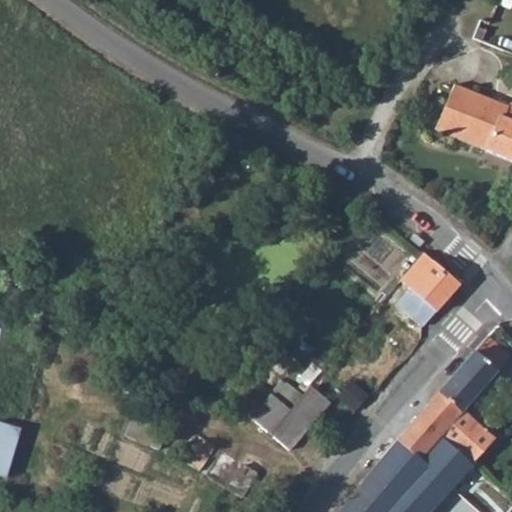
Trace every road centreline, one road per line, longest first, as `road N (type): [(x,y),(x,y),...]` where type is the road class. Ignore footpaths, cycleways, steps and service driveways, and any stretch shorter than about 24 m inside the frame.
road 1 (unclassified): [(53,0),(379,190),(494,290)]
road 2 (unclassified): [(494,290),(311,511)]
road 3 (track): [(355,178),(452,0)]
